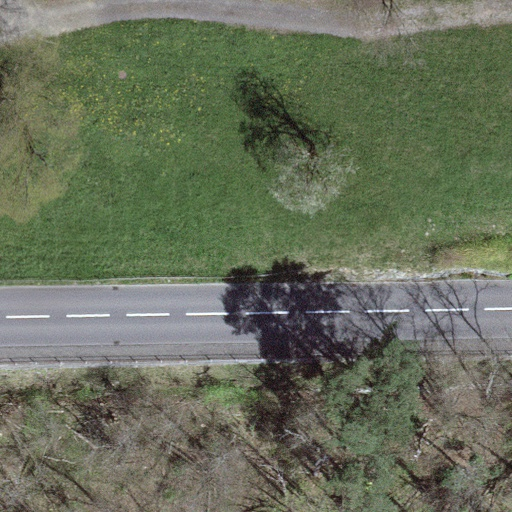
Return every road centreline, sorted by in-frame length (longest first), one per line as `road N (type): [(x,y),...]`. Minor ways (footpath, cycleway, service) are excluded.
road 1 (track): [(0,27),(76,40),(511,8)]
road 2 (primary): [(511,308),(0,317)]
